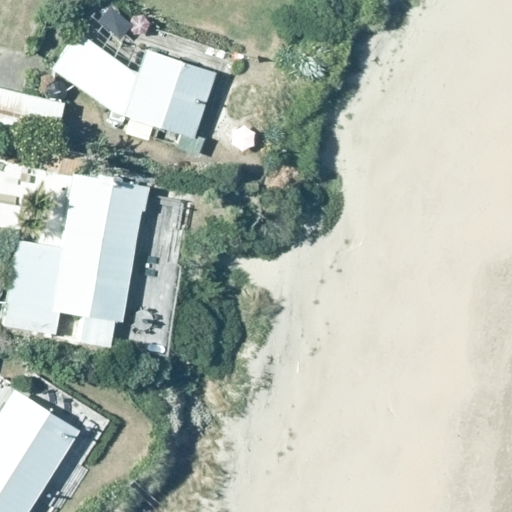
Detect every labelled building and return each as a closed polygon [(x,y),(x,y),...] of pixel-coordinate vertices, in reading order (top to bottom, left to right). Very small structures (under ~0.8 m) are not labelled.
[(75,29),(48,68),(120,118),(191,141),(213,70),(147,48),(134,72),(75,29)] [(64,101),(0,85),(0,124),(55,138),(64,101)] [(82,149),(51,144),(45,175),(77,181),(82,149)] [(61,231),(59,245),(15,238),(2,322),(52,329),(54,314),(123,324),(135,242),(61,231)] [(0,511),(27,511),(79,436),(13,391),(0,411),(0,511)]
